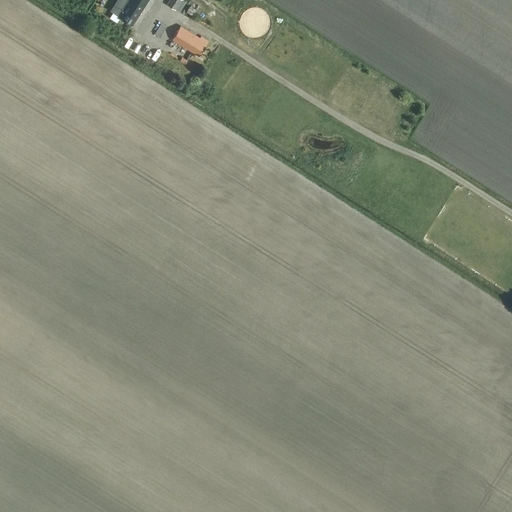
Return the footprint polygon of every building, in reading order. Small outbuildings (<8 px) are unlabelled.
[(148,0),(129,0),(118,19),(131,27),(148,0)] [(177,10),(183,0),(169,0),(167,4),(177,10)] [(160,37),(166,27),(161,24),(154,34),(160,37)] [(200,39),(181,27),(173,39),(198,55),(207,41),(201,37),(200,39)] [(144,41),(150,31),(145,28),(139,38),(144,41)]
